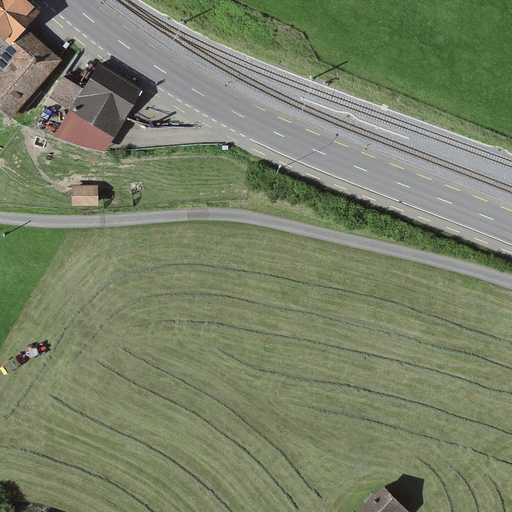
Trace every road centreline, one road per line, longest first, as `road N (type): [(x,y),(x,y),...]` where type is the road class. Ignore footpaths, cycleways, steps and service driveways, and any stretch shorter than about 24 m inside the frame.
road 1 (track): [(0,217),(218,215),(511,285)]
road 2 (secondary): [(64,0),(156,68),(277,134),(511,228)]
